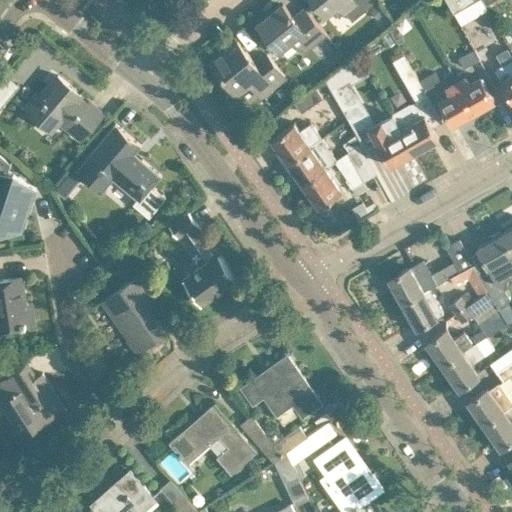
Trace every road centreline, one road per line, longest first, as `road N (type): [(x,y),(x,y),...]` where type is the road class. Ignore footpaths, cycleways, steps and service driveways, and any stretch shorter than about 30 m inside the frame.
road 1 (unclassified): [(465,511),(304,280)]
road 2 (unclassified): [(304,280),(180,113),(142,79)]
road 3 (unclassified): [(304,280),(511,162)]
road 4 (residential): [(119,414),(209,338),(304,280)]
road 5 (residential): [(119,414),(71,357),(53,234)]
road 6 (residential): [(0,498),(98,421),(119,414)]
road 7 (unclassified): [(142,79),(46,0)]
road 8 (residential): [(142,79),(233,0)]
